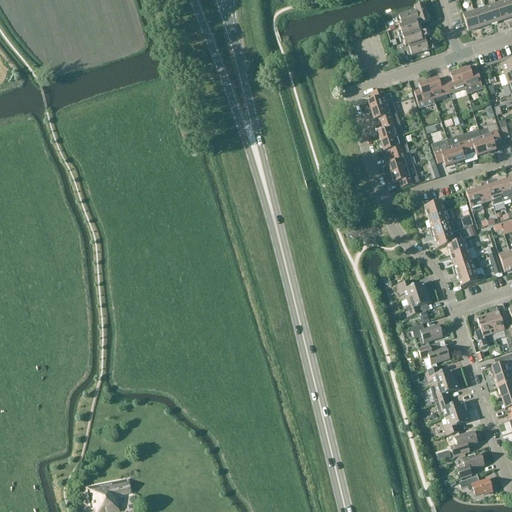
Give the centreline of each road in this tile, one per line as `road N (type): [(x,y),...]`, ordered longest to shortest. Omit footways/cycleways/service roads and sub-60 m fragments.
road 1 (primary): [(346,511),(272,215)]
road 2 (primary): [(194,0),(272,215)]
road 3 (residential): [(381,202),(351,94),(458,57)]
road 4 (primary): [(272,215),(225,0)]
road 5 (residential): [(511,489),(452,312)]
road 6 (residential): [(381,202),(511,161)]
road 7 (residential): [(452,312),(441,279),(394,235),(381,202)]
